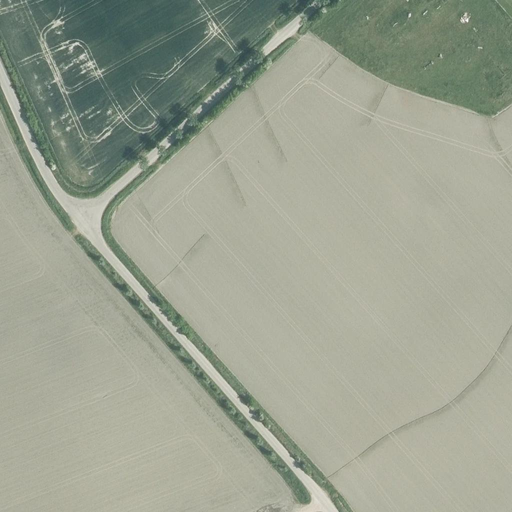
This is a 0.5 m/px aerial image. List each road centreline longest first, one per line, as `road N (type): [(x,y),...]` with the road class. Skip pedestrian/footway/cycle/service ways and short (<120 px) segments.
road 1 (unclassified): [(325,511),(80,218)]
road 2 (unclassified): [(80,218),(320,0)]
road 3 (unclassified): [(80,218),(55,190),(0,71)]
